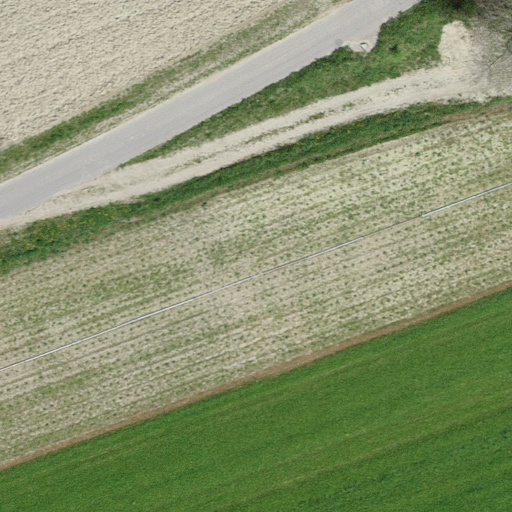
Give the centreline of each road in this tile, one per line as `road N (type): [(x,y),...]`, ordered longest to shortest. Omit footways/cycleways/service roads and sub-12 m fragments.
road 1 (track): [(49,179),(70,190),(99,189),(380,99),(511,75)]
road 2 (track): [(390,0),(208,103),(0,203)]
